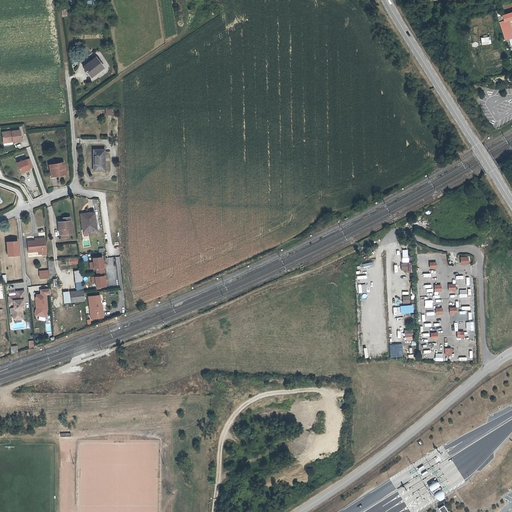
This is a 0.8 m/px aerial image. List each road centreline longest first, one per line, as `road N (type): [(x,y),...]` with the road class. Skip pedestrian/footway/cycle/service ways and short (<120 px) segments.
road 1 (track): [(0,389),(167,332),(395,233),(479,253)]
road 2 (primary): [(511,202),(386,0)]
road 3 (unclassified): [(299,511),(488,368)]
road 4 (motorway): [(511,412),(350,511)]
road 5 (motorway): [(379,511),(511,423)]
road 6 (track): [(70,113),(183,33)]
